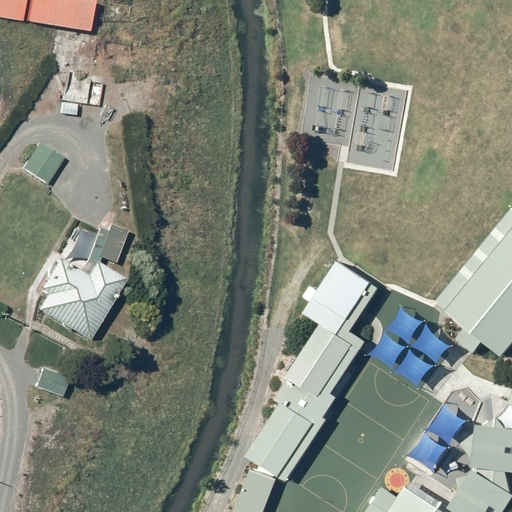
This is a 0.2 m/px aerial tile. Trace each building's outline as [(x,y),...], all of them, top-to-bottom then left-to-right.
[(0,0),(0,17),(24,21),(26,0),(0,0)] [(26,0),(24,21),(89,31),(93,0),(26,0)] [(104,75),(68,69),(61,113),(76,115),(78,103),(99,107),(104,75)] [(63,156),(39,142),(23,169),(47,183),(63,156)] [(511,334),(511,225),(504,219),(420,313),(482,368),(511,334)] [(82,270),(55,254),(36,288),(46,294),(37,310),(89,340),(125,279),(89,258),(82,270)] [(365,304),(328,280),(296,329),(332,353),(365,304)] [(353,376),(306,345),(228,463),(275,494),(353,376)] [(511,379),(497,424),(511,428),(511,379)] [(499,511),(460,486),(442,511),(499,511)] [(392,511),(375,500),(366,511),(392,511)]
